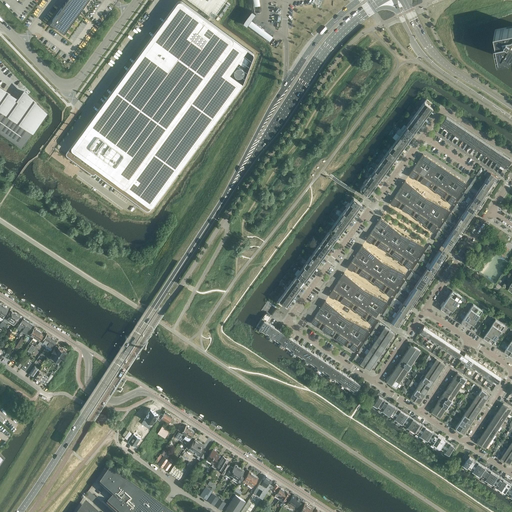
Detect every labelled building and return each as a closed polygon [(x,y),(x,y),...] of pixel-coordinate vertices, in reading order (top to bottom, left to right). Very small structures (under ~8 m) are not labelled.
[(66,30),(88,0),(66,0),(62,7),(52,20),(50,23),(64,33),(66,30)] [(71,152),(71,153),(71,154),(71,155),(72,156),(75,159),(76,158),(80,161),(80,162),(83,164),(130,199),(145,210),(146,210),(147,210),(148,210),(149,210),(150,209),(243,83),(253,56),(253,55),(253,54),(253,53),(252,52),(182,1),(182,0),(181,0),(178,0),(177,1),(72,144),(71,145),(71,146),(71,147),(71,148),(72,149),(73,149),(71,151),(71,152)] [(191,0),(215,15),(224,0),(191,0)] [(218,12),(222,15),(228,6),(223,3),(219,10),(220,10),(218,12)] [(252,11),(243,22),(247,25),(256,14),(252,11)] [(248,25),(270,41),(273,37),(251,21),(248,25)] [(511,26),(493,29),(500,55),(499,57),(509,56),(509,55),(511,56),(511,26)] [(113,67),(118,60),(112,57),(108,63),(113,67)] [(91,88),(96,91),(104,78),(99,75),(91,88)] [(0,129),(22,145),(45,112),(26,92),(20,101),(0,86),(0,129)] [(431,106),(433,103),(426,99),(421,106),(429,113),(429,112),(430,110),(431,110),(431,109),(430,109),(432,107),(431,106)] [(429,113),(421,106),(417,111),(424,117),(425,117),(427,115),(428,113),(429,113)] [(425,117),(424,117),(417,111),(413,116),(422,122),(423,120),(425,117)] [(422,122),(413,116),(410,121),(417,126),(418,127),(420,125),(420,124),(421,122),(422,123),(422,122)] [(444,128),(450,119),(446,116),(440,125),(444,128)] [(448,130),(454,122),(454,121),(450,119),(444,128),(448,130)] [(418,127),(417,126),(410,121),(406,126),(415,132),(415,131),(416,129),(416,130),(418,127)] [(452,133),(458,124),(454,121),(454,122),(448,130),(452,133)] [(456,135),(461,127),(462,126),(458,124),(452,133),(456,135)] [(415,132),(406,126),(403,131),(410,136),(411,137),(413,134),(414,132),(415,132)] [(459,138),(465,129),(462,126),(461,127),(456,135),(459,138)] [(463,140),(469,132),(469,131),(465,129),(459,138),(463,140)] [(411,137),(410,136),(403,131),(399,135),(408,142),(408,141),(409,139),(411,137)] [(467,143),(473,134),(469,131),(469,132),(463,140),(467,143)] [(471,145),(476,137),(477,136),(473,134),(467,143),(471,145)] [(408,142),(399,135),(396,140),(403,145),(404,146),(406,144),(407,142),(408,142)] [(474,148),(480,139),(477,136),(476,137),(471,145),(474,148)] [(478,150),(484,141),(484,142),(484,141),(480,139),(474,148),(478,150)] [(404,146),(403,145),(396,140),(392,145),(400,151),(401,151),(400,151),(402,149),(404,146)] [(482,153),(488,144),(484,141),(484,142),(484,141),(478,150),(482,153)] [(486,155),(491,147),(492,146),(488,144),(482,153),(486,155)] [(400,151),(392,145),(389,150),(396,155),(397,156),(399,153),(400,151),(400,152),(400,151)] [(489,158),(495,149),(495,148),(492,146),(491,147),(486,155),(489,158)] [(493,160),(499,151),(495,148),(495,149),(489,158),(493,160)] [(397,156),(396,155),(389,150),(385,155),(393,161),(394,161),(393,160),(395,158),(395,159),(397,156)] [(497,163),(503,154),(503,153),(499,151),(493,160),(497,163)] [(427,164),(430,159),(423,154),(417,164),(421,167),(424,162),(427,164)] [(501,165),(506,156),(503,154),(503,155),(503,154),(497,163),(501,165)] [(393,161),(385,155),(381,160),(389,165),(390,166),(392,163),(391,163),(393,161)] [(508,164),(511,159),(506,156),(501,165),(504,167),(507,164),(508,164)] [(431,173),(437,163),(430,159),(427,164),(430,166),(427,171),(431,173)] [(390,166),(389,165),(381,160),(378,164),(386,171),(386,170),(388,168),(390,166)] [(441,173),(444,168),(437,163),(431,173),(435,176),(438,171),(441,173)] [(386,171),(378,164),(374,169),(381,175),(383,175),(385,173),(384,173),(386,171)] [(424,169),(421,167),(417,164),(409,176),(413,178),(417,172),(420,174),(424,169)] [(445,183),(452,173),(444,168),(441,173),(444,175),(441,180),(445,183)] [(383,175),(381,175),(374,169),(371,174),(379,180),(380,178),(381,178),(383,175)] [(431,173),(427,171),(424,169),(420,174),(423,176),(420,181),(424,184),(431,173)] [(487,170),(484,175),(487,177),(495,182),(498,177),(490,172),(487,170)] [(438,178),(435,176),(431,173),(424,184),(428,186),(431,181),(434,183),(438,178)] [(455,182),(459,177),(452,173),(445,183),(449,185),(452,180),(455,182)] [(379,180),(371,174),(367,179),(374,184),(376,185),(377,183),(377,182),(379,180),(379,181),(379,180)] [(459,192),(466,182),(459,177),(455,182),(459,185),(455,190),(459,192)] [(495,182),(487,177),(484,181),(492,186),(495,182)] [(438,193),(445,183),(441,180),(438,178),(434,183),(438,186),(435,190),(438,193)] [(376,185),(374,184),(367,179),(364,184),(372,190),(372,189),(373,188),(374,188),(376,185)] [(408,192),(412,186),(406,180),(398,192),(402,195),(405,190),(408,192)] [(492,186),(484,181),(481,186),(489,191),(492,186)] [(452,187),(449,185),(445,183),(438,193),(442,196),(445,191),(448,193),(452,187)] [(372,190),(364,184),(360,189),(366,193),(367,194),(368,192),(370,193),(370,192),(371,190),(372,190)] [(412,201),(419,191),(412,186),(408,192),(412,194),(408,199),(412,201)] [(489,191),(481,186),(478,190),(486,195),(489,191)] [(459,192),(455,190),(452,187),(448,193),(452,195),(448,201),(451,204),(459,192)] [(486,195),(478,190),(475,195),(483,200),(486,195)] [(422,201),(425,197),(419,191),(412,201),(416,204),(419,199),(422,201)] [(405,197),(402,195),(398,192),(390,203),(395,206),(398,200),(402,202),(405,197)] [(483,200),(475,195),(472,199),(480,204),(483,200)] [(406,211),(412,201),(408,199),(405,197),(402,202),(405,204),(402,209),(406,211)] [(426,211),(433,201),(425,197),(422,201),(426,203),(422,208),(426,211)] [(359,204),(361,203),(360,202),(354,198),(350,203),(358,209),(358,208),(360,206),(361,205),(359,204)] [(480,204),(472,199),(469,204),(477,209),(480,204)] [(416,211),(419,206),(416,204),(412,201),(406,211),(410,213),(412,209),(416,211)] [(437,210),(440,205),(433,201),(426,211),(430,213),(433,208),(437,210)] [(358,209),(350,203),(346,207),(353,213),(355,214),(357,211),(356,211),(358,209)] [(477,209),(469,204),(466,208),(474,213),(477,209)] [(440,220),(448,209),(440,205),(437,210),(440,213),(437,218),(440,220)] [(420,221),(426,211),(422,208),(419,206),(416,211),(419,213),(416,218),(420,221)] [(355,214),(353,213),(346,207),(343,212),(351,218),(352,216),(353,216),(355,214)] [(474,213),(466,208),(463,213),(471,218),(474,213)] [(433,215),(430,213),(426,211),(420,221),(423,224),(426,218),(430,221),(433,215)] [(351,218),(343,212),(339,217),(346,222),(348,223),(349,221),(349,220),(351,219),(351,218)] [(471,218),(463,213),(460,217),(468,222),(471,218)] [(433,232),(439,223),(440,220),(437,218),(433,215),(430,221),(433,223),(429,229),(433,232)] [(348,223),(346,222),(339,217),(336,222),(344,228),(345,226),(346,226),(348,223)] [(384,228),(388,223),(381,217),(373,229),(377,231),(381,226),(384,228)] [(468,222),(460,217),(457,222),(465,227),(468,222)] [(344,228),(336,222),(332,227),(339,232),(340,233),(342,230),(343,228),(344,228)] [(465,227),(457,222),(454,226),(462,231),(465,227)] [(388,238),(394,228),(388,223),(384,228),(387,231),(384,236),(388,238)] [(462,231),(454,226),(451,231),(459,236),(462,231)] [(340,233),(339,232),(332,227),(328,232),(337,238),(337,237),(338,235),(339,235),(340,233)] [(398,238),(401,234),(394,228),(388,238),(391,241),(395,236),(398,238)] [(381,233),(377,231),(373,229),(366,240),(370,242),(374,236),(377,239),(381,233)] [(459,236),(451,231),(448,235),(456,240),(459,236)] [(337,238),(328,232),(325,236),(332,242),(333,243),(335,240),(336,238),(337,238)] [(388,238),(384,236),(381,233),(377,239),(381,241),(377,246),(381,248),(388,238)] [(402,247),(408,238),(401,234),(398,238),(401,240),(398,245),(402,247)] [(456,240),(448,235),(445,240),(453,245),(456,240)] [(333,243),(332,242),(325,236),(321,241),(330,247),(331,245),(333,243)] [(391,248),(395,243),(391,241),(388,238),(381,248),(385,250),(388,246),(391,248)] [(412,247),(416,241),(408,238),(402,247),(405,250),(409,245),(412,247)] [(453,245),(445,240),(442,245),(450,250),(453,245)] [(330,247),(321,241),(318,246),(325,251),(326,252),(328,250),(329,248),(330,247)] [(416,257),(424,245),(416,241),(412,247),(415,249),(412,254),(416,257)] [(402,247),(398,245),(395,243),(391,248),(395,250),(392,254),(395,257),(402,247)] [(366,256),(369,250),(363,245),(355,256),(359,259),(362,254),(366,256)] [(326,252),(325,251),(318,246),(314,251),(323,257),(324,255),(326,252)] [(405,257),(409,252),(405,250),(402,247),(395,257),(399,260),(402,255),(405,257)] [(447,254),(439,249),(436,254),(443,259),(447,254)] [(369,266),(376,256),(369,250),(366,256),(369,258),(365,263),(369,266)] [(323,257),(314,251),(311,256),(318,261),(319,262),(321,259),(322,257),(323,257)] [(416,257),(412,254),(409,252),(405,257),(409,259),(405,265),(408,268),(416,257)] [(443,259),(436,254),(433,259),(440,264),(443,259)] [(319,262),(318,261),(311,256),(307,261),(315,267),(316,266),(315,266),(317,264),(317,265),(319,262)] [(359,266),(362,261),(359,259),(355,256),(347,268),(352,270),(356,264),(359,266)] [(380,266),(382,261),(376,256),(369,266),(373,268),(376,263),(380,266)] [(440,264),(433,259),(430,263),(437,268),(440,264)] [(315,267),(307,261),(304,265),(311,271),(312,272),(314,269),(315,267)] [(369,266),(365,263),(362,261),(359,266),(362,268),(359,274),(363,276),(369,266)] [(383,275),(390,265),(382,261),(380,266),(383,268),(380,273),(383,275)] [(437,268),(430,263),(427,268),(434,272),(437,268)] [(312,272),(311,271),(304,265),(300,270),(308,276),(309,276),(308,276),(310,274),(312,272)] [(394,275),(397,269),(390,265),(383,275),(387,278),(390,273),(394,275)] [(373,276),(376,271),(373,268),(369,266),(363,276),(367,278),(370,273),(373,276)] [(434,272),(427,268),(424,272),(431,277),(434,272)] [(397,285),(405,273),(397,269),(394,275),(397,277),(394,282),(397,285)] [(308,276),(300,270),(296,275),(303,280),(305,281),(307,279),(306,279),(308,277),(308,276)] [(377,285),(383,275),(380,273),(376,271),(373,276),(376,278),(373,282),(377,285)] [(431,277),(424,272),(421,277),(428,281),(431,277)] [(347,284),(351,278),(344,273),(337,284),(340,287),(344,282),(347,284)] [(305,281),(303,280),(296,275),(293,280),(301,286),(303,284),(305,281)] [(387,285),(390,280),(387,278),(383,275),(377,285),(380,288),(384,283),(387,285)] [(428,281),(421,277),(418,281),(425,286),(428,281)] [(351,294),(357,284),(351,278),(347,284),(350,286),(347,291),(351,294)] [(301,286),(293,280),(289,285),(296,290),(298,291),(299,288),(301,286),(301,287),(301,286)] [(390,296),(397,285),(394,282),(390,280),(387,285),(390,287),(386,293),(390,296)] [(425,286),(418,281),(415,286),(422,291),(425,286)] [(344,289),(340,287),(337,284),(329,296),(333,298),(337,292),(340,294),(344,289)] [(361,293),(364,289),(357,284),(351,294),(354,296),(358,291),(361,293)] [(298,291),(296,290),(289,285),(286,290),(294,296),(294,295),(295,293),(296,294),(298,291)] [(422,291),(415,286),(412,290),(419,295),(422,291)] [(344,303),(351,294),(347,291),(344,289),(340,294),(344,296),(340,301),(344,303)] [(365,303),(371,293),(364,289),(361,293),(364,295),(361,300),(365,303)] [(294,296),(286,290),(282,295),(289,300),(290,301),(292,298),(294,296)] [(419,295),(412,290),(409,295),(416,300),(419,295)] [(451,302),(457,293),(452,290),(446,299),(451,302)] [(375,303),(379,297),(371,293),(365,303),(369,305),(372,300),(375,303)] [(455,305),(462,296),(457,293),(451,302),(455,305)] [(358,298),(354,296),(351,294),(344,303),(348,306),(351,301),(354,303),(358,298)] [(290,301),(289,300),(282,295),(276,302),(283,307),(285,304),(287,306),(287,305),(288,303),(289,303),(290,301)] [(416,300),(409,295),(406,299),(413,304),(416,300)] [(379,312),(387,301),(379,297),(375,303),(378,305),(375,310),(379,312)] [(358,313),(365,303),(361,300),(358,298),(354,303),(358,306),(355,310),(358,313)] [(413,304),(406,299),(403,304),(410,309),(413,304)] [(445,311),(451,302),(446,299),(440,308),(445,311)] [(329,311),(332,306),(326,300),(319,311),(322,314),(326,309),(329,311)] [(449,314),(455,305),(451,302),(445,311),(449,314)] [(368,313),(372,308),(369,305),(365,303),(358,313),(362,316),(365,311),(368,313)] [(410,309),(403,304),(400,308),(407,313),(410,309)] [(472,316),(478,307),(473,304),(467,313),(472,316)] [(0,311),(0,318),(2,320),(5,315),(7,312),(6,312),(8,308),(4,305),(0,311)] [(333,321),(339,311),(332,306),(329,311),(332,313),(329,318),(333,321)] [(476,319),(482,310),(478,307),(472,316),(476,319)] [(371,324),(379,312),(375,310),(372,308),(368,313),(372,315),(368,321),(371,324)] [(407,313),(400,308),(397,313),(404,318),(407,313)] [(0,327),(3,329),(10,319),(14,312),(10,309),(3,320),(0,323),(0,327)] [(322,322),(326,316),(322,314),(319,311),(311,322),(315,325),(319,320),(322,322)] [(343,320),(345,317),(339,311),(333,321),(336,323),(340,318),(343,320)] [(10,319),(8,321),(14,325),(16,322),(18,323),(22,318),(20,316),(14,312),(10,319)] [(404,318),(397,313),(394,317),(401,322),(404,318)] [(465,325),(472,316),(467,313),(461,322),(465,325)] [(333,321),(329,318),(326,316),(322,322),(325,324),(322,329),(325,332),(333,321)] [(470,328),(476,319),(472,316),(465,325),(470,328)] [(347,330),(353,321),(345,317),(343,320),(346,323),(343,328),(347,330)] [(401,322),(394,317),(391,322),(398,327),(401,322)] [(22,326),(24,327),(28,321),(23,318),(19,324),(18,323),(16,327),(20,329),(22,326)] [(265,332),(270,324),(270,323),(270,324),(268,322),(262,318),(256,326),(265,332)] [(494,331),(501,322),(496,319),(490,328),(494,331)] [(24,327),(21,331),(27,335),(30,330),(31,329),(30,328),(32,324),(28,321),(24,327)] [(154,333),(153,331),(139,321),(136,322),(137,324),(152,333),(154,333)] [(336,331),(340,325),(336,323),(333,321),(325,332),(329,334),(333,329),(336,331)] [(357,330),(361,325),(353,321),(347,330),(351,333),(354,328),(357,330)] [(499,334),(505,325),(501,322),(494,331),(499,334)] [(268,339),(276,328),(273,325),(272,325),(270,324),(265,332),(268,334),(266,337),(268,339)] [(347,330),(343,328),(340,325),(336,331),(339,333),(336,338),(340,341),(347,330)] [(361,340),(368,329),(361,325),(357,330),(360,332),(357,337),(361,340)] [(424,336),(429,328),(428,328),(426,326),(425,325),(423,327),(419,332),(424,336)] [(395,334),(391,331),(391,332),(389,331),(390,330),(385,326),(381,332),(391,338),(392,336),(392,337),(395,334)] [(31,331),(30,330),(27,335),(30,336),(31,335),(32,336),(32,335),(34,336),(38,329),(35,327),(33,330),(32,329),(31,331)] [(277,340),(282,332),(282,331),(282,332),(280,330),(276,328),(268,339),(269,339),(271,341),(273,337),(277,340)] [(428,339),(433,332),(433,331),(429,329),(429,328),(424,336),(428,339)] [(488,340),(494,331),(490,328),(484,337),(488,340)] [(42,332),(38,329),(34,336),(33,337),(37,339),(38,338),(40,340),(43,334),(41,333),(42,332)] [(350,340),(354,335),(351,333),(347,330),(340,341),(343,343),(347,338),(350,340)] [(433,342),(438,334),(437,334),(433,331),(433,332),(428,339),(433,342)] [(493,343),(499,334),(494,331),(488,340),(493,343)] [(280,347),(288,336),(284,333),(282,332),(277,340),(280,342),(278,345),(280,347)] [(391,338),(381,332),(378,336),(388,342),(391,338)] [(38,343),(39,344),(40,345),(42,341),(46,344),(51,336),(47,334),(45,336),(44,335),(38,343)] [(437,345),(442,338),(442,337),(438,335),(438,334),(433,342),(437,345)] [(126,339),(142,350),(142,349),(144,350),(145,350),(146,350),(146,349),(146,348),(145,347),(146,346),(145,346),(145,345),(129,335),(128,335),(127,336),(127,335),(125,335),(125,336),(124,337),(125,338),(126,339)] [(354,350),(360,341),(361,340),(357,337),(354,335),(350,340),(353,343),(350,348),(354,350)] [(56,340),(51,336),(46,344),(50,346),(49,348),(52,350),(56,343),(54,342),(56,340)] [(289,348),(294,340),(294,339),(294,340),(292,338),(288,336),(280,347),(281,347),(283,349),(285,345),(289,348)] [(388,342),(378,336),(375,341),(385,347),(388,342)] [(442,348),(447,340),(446,340),(442,337),(442,338),(437,345),(442,348)] [(293,355),(300,345),(300,344),(297,341),(296,341),(294,340),(295,340),(294,340),(289,348),(292,350),(290,353),(293,355),(292,355),(293,355)] [(446,351),(451,344),(451,343),(447,341),(447,340),(442,348),(446,351)] [(34,341),(32,344),(28,350),(31,352),(38,343),(34,341)] [(385,347),(375,341),(372,345),(382,351),(385,347)] [(451,354),(456,346),(455,346),(451,343),(451,344),(446,351),(451,354)] [(301,356),(306,348),(306,347),(306,348),(304,346),(300,344),(300,345),(293,355),(295,357),(297,353),(301,356)] [(420,350),(415,347),(415,348),(413,347),(414,346),(410,344),(408,347),(409,348),(408,349),(417,355),(420,350)] [(382,351),(372,345),(369,350),(379,356),(382,351)] [(53,353),(50,357),(54,360),(62,349),(61,349),(61,348),(59,346),(58,347),(57,346),(56,348),(55,347),(51,352),(53,353)] [(119,346),(119,349),(136,360),(139,359),(138,357),(121,346),(119,346)] [(464,355),(464,354),(462,353),(459,351),(458,351),(460,349),(458,348),(456,347),(456,346),(451,354),(455,357),(457,355),(459,357),(461,358),(460,360),(465,363),(470,355),(466,353),(464,355)] [(305,363),(312,352),(309,349),(308,349),(306,348),(307,348),(306,348),(301,356),(304,358),(302,361),(305,363),(304,363),(305,363)] [(62,349),(54,360),(58,363),(61,358),(62,359),(66,354),(65,353),(66,352),(65,351),(65,350),(62,349)] [(417,355),(408,349),(405,354),(414,360),(417,355)] [(379,356),(369,350),(366,354),(376,360),(379,356)] [(313,364),(318,356),(318,355),(318,356),(316,354),(312,352),(305,363),(307,365),(309,361),(313,364)] [(376,360),(366,354),(363,359),(373,365),(376,360)] [(414,360),(405,354),(402,358),(411,364),(414,360)] [(469,366),(474,359),(474,358),(470,356),(470,355),(465,363),(469,366)] [(317,371),(324,360),(321,357),(320,357),(318,356),(319,356),(318,356),(313,364),(316,366),(314,369),(317,371),(316,371),(317,371)] [(411,364),(402,358),(399,363),(408,369),(411,364)] [(444,364),(436,358),(433,363),(442,368),(443,366),(444,364)] [(474,369),(479,361),(478,361),(474,358),(474,359),(469,366),(474,369)] [(373,365),(363,359),(360,364),(365,367),(365,366),(367,367),(367,368),(370,370),(372,367),(372,366),(373,365)] [(26,371),(31,363),(27,360),(21,368),(26,371)] [(325,372),(330,364),(330,363),(330,364),(328,362),(324,360),(317,371),(319,373),(321,369),(325,372)] [(478,372),(483,365),(483,364),(479,362),(479,361),(474,369),(478,372)] [(408,369),(399,363),(396,367),(405,373),(408,369)] [(442,368),(433,363),(431,367),(439,373),(442,368)] [(329,379),(336,369),(336,368),(333,365),(332,365),(330,364),(331,364),(330,364),(325,372),(328,374),(326,377),(329,379),(328,379),(329,379)] [(483,375),(488,367),(487,367),(483,364),(483,365),(478,372),(483,375)] [(33,376),(39,368),(35,365),(29,373),(33,376)] [(405,373),(396,367),(393,372),(402,378),(405,373)] [(439,373),(431,367),(428,371),(436,377),(439,373)] [(487,378),(492,371),(492,370),(488,368),(488,367),(483,375),(487,378)] [(337,380),(342,372),(342,371),(342,372),(340,370),(336,368),(336,369),(329,379),(331,381),(333,377),(337,380)] [(38,370),(34,376),(40,380),(44,374),(38,370)] [(492,381),(497,373),(496,373),(492,370),(492,371),(487,378),(492,381)] [(436,377),(428,371),(425,376),(433,381),(436,377)] [(344,373),(342,372),(343,372),(342,372),(337,380),(340,382),(338,385),(341,387),(340,387),(341,387),(348,376),(345,373),(344,373)] [(402,378),(393,372),(390,376),(399,382),(402,378)] [(466,378),(458,373),(456,375),(454,377),(463,382),(466,378)] [(496,384),(500,378),(501,376),(497,373),(492,381),(496,384)] [(349,388),(354,380),(354,379),(354,380),(352,378),(348,376),(341,387),(343,389),(345,385),(349,388)] [(399,382),(390,376),(389,378),(388,377),(386,380),(389,383),(390,383),(391,384),(390,385),(395,388),(399,382)] [(433,381),(425,376),(422,380),(430,385),(433,381)] [(463,382),(454,377),(451,381),(452,381),(460,386),(463,382)] [(357,388),(360,385),(358,383),(359,382),(357,381),(356,381),(354,380),(355,380),(354,380),(349,388),(357,393),(359,390),(357,388)] [(430,385),(422,380),(419,384),(428,390),(430,385)] [(460,386),(452,381),(451,381),(449,385),(457,391),(460,386)] [(428,390),(419,384),(416,388),(425,394),(428,390)] [(457,391),(449,385),(446,389),(446,390),(454,395),(457,391)] [(425,394),(416,388),(414,393),(421,398),(422,398),(425,394)] [(489,394),(481,388),(478,393),(487,398),(488,396),(489,394)] [(454,395),(446,390),(446,389),(443,394),(451,399),(454,395)] [(487,398),(478,393),(476,391),(473,396),(476,397),(484,403),(487,398)] [(380,407),(385,399),(384,399),(382,398),(383,398),(382,397),(381,396),(382,395),(378,392),(378,393),(375,396),(377,397),(373,404),(376,406),(377,405),(380,407)] [(422,398),(421,398),(414,393),(410,398),(414,401),(415,400),(416,401),(420,403),(422,400),(421,400),(422,398)] [(451,399),(443,394),(440,398),(441,398),(449,403),(451,399)] [(484,403),(476,397),(473,401),(481,407),(484,403)] [(449,403),(441,398),(440,398),(437,402),(446,408),(449,403)] [(385,412),(392,401),(390,400),(389,402),(388,401),(387,401),(385,399),(380,407),(382,409),(382,410),(385,412)] [(392,415),(397,407),(395,406),(393,405),(394,403),(395,403),(392,401),(385,412),(389,414),(389,415),(390,414),(392,415)] [(481,407),(473,401),(470,406),(478,411),(481,407)] [(446,408),(437,402),(434,406),(435,407),(443,412),(446,408)] [(511,408),(504,403),(502,406),(502,405),(500,407),(509,413),(511,408)] [(159,409),(154,405),(151,410),(156,414),(159,409)] [(443,412),(435,407),(434,406),(433,408),(433,407),(431,411),(434,413),(436,413),(435,415),(439,417),(443,412)] [(478,411),(470,406),(467,410),(475,415),(478,411)] [(398,421),(405,410),(403,408),(403,409),(402,410),(400,409),(398,408),(397,407),(392,415),(395,417),(394,418),(398,420),(398,421)] [(509,413),(500,407),(497,412),(498,412),(506,417),(509,413)] [(405,424),(410,416),(409,415),(409,416),(407,414),(408,414),(407,414),(406,413),(407,411),(407,412),(407,411),(405,410),(398,421),(401,423),(402,422),(405,424)] [(475,415),(467,410),(464,414),(473,420),(475,415)] [(149,411),(142,424),(149,427),(154,419),(151,417),(152,416),(150,414),(151,412),(149,411)] [(172,423),(172,424),(175,419),(172,417),(172,416),(165,411),(163,415),(161,413),(157,418),(160,420),(161,418),(168,422),(167,424),(170,426),(172,423)] [(506,417),(498,412),(497,412),(495,416),(503,421),(506,417)] [(473,420),(464,414),(461,418),(470,424),(473,420)] [(410,429),(417,418),(415,417),(414,419),(413,418),(412,417),(412,418),(410,416),(405,424),(407,425),(407,427),(410,429)] [(503,421),(495,416),(492,420),(500,426),(503,421)] [(417,432),(423,424),(422,424),(420,423),(420,422),(418,421),(419,420),(420,420),(417,418),(410,429),(414,431),(415,430),(417,432)] [(470,424),(461,418),(459,422),(466,428),(467,428),(470,424)] [(500,426),(492,420),(489,424),(497,430),(500,426)] [(467,428),(466,428),(459,422),(455,428),(459,431),(460,430),(461,431),(465,433),(467,430),(466,430),(467,428)] [(165,437),(171,428),(164,424),(158,433),(165,437)] [(423,437),(430,426),(428,425),(427,427),(425,426),(423,425),(423,424),(417,432),(420,434),(419,435),(423,437)] [(497,430),(489,424),(486,429),(487,429),(495,434),(497,430)] [(186,434),(190,428),(186,425),(184,428),(182,426),(180,430),(176,436),(176,437),(182,440),(186,434)] [(430,440),(435,432),(434,432),(432,431),(433,431),(432,431),(431,430),(432,428),(430,426),(423,437),(426,439),(426,440),(427,439),(430,440)] [(190,437),(194,430),(190,428),(186,434),(182,440),(187,444),(191,438),(190,437)] [(495,434),(487,429),(486,429),(483,433),(492,438),(495,434)] [(435,446),(442,435),(440,433),(440,434),(439,435),(438,434),(437,434),(435,433),(435,432),(430,440),(432,442),(432,443),(435,445),(435,446)] [(492,438),(483,433),(480,437),(481,437),(489,443),(492,438)] [(135,446),(141,438),(134,434),(128,442),(135,446)] [(442,449),(447,441),(445,439),(443,438),(444,436),(444,437),(445,436),(442,435),(435,446),(439,448),(440,447),(442,449)] [(489,443),(481,437),(480,437),(479,439),(479,438),(477,441),(480,443),(482,444),(481,445),(485,448),(489,443)] [(201,461),(207,452),(202,448),(204,445),(195,438),(193,441),(191,440),(186,447),(188,448),(187,449),(198,456),(197,458),(201,461)] [(454,449),(456,445),(456,444),(457,444),(453,442),(452,444),(450,443),(450,442),(450,443),(448,441),(447,441),(442,449),(445,450),(444,452),(448,454),(447,454),(448,454),(452,448),(454,449)] [(216,459),(219,454),(216,452),(217,452),(213,450),(212,450),(207,458),(205,460),(215,467),(219,461),(216,459)] [(471,468),(476,460),(474,459),(474,458),(473,458),(472,457),(473,455),(473,456),(473,455),(470,453),(469,453),(469,454),(467,457),(468,458),(464,465),(467,467),(468,467),(468,466),(471,468)] [(511,460),(511,458),(505,453),(501,459),(505,461),(506,460),(507,461),(507,462),(511,464),(511,461),(511,460)] [(163,456),(158,464),(163,467),(168,460),(163,456)] [(224,473),(229,465),(227,464),(227,462),(229,459),(223,456),(215,467),(224,473)] [(167,470),(172,463),(168,460),(163,467),(167,470)] [(476,473),(484,462),(482,461),(481,461),(482,461),(480,463),(479,462),(479,461),(478,462),(476,460),(477,460),(476,460),(471,468),(474,469),(473,471),(476,473)] [(483,476),(489,468),(488,468),(486,467),(486,466),(484,465),(485,464),(486,464),(484,462),(476,473),(477,473),(480,475),(480,476),(481,474),(483,476)] [(231,466),(226,473),(229,475),(230,473),(234,476),(240,467),(235,464),(233,467),(231,466)] [(172,467),(169,472),(179,479),(182,474),(172,467)] [(240,467),(234,476),(238,478),(236,480),(239,482),(244,475),(242,473),(244,470),(240,467)] [(489,481),(496,471),(494,469),(494,470),(493,471),(491,470),(492,470),(491,470),(489,469),(489,468),(483,476),(486,478),(485,479),(486,479),(489,481)] [(167,511),(110,471),(100,485),(117,501),(116,503),(113,500),(108,505),(116,511),(167,511)] [(248,483),(254,474),(249,471),(243,480),(241,482),(246,485),(248,483)] [(496,484),(501,477),(501,476),(499,475),(498,475),(497,474),(498,472),(496,471),(489,481),(492,484),(493,484),(493,483),(496,484)] [(254,474),(248,483),(252,486),(258,477),(254,474)] [(262,479),(254,492),(263,498),(267,491),(271,485),(268,482),(270,479),(266,475),(263,480),(262,479)] [(501,490),(509,479),(506,477),(506,478),(507,478),(505,479),(504,478),(503,478),(501,477),(502,477),(501,477),(496,484),(499,486),(498,487),(501,489),(501,490)] [(508,493),(511,487),(511,484),(511,483),(509,482),(510,480),(511,481),(511,480),(509,479),(501,490),(502,490),(505,492),(506,491),(508,493)] [(213,486),(212,488),(214,489),(217,484),(210,481),(208,483),(213,486)] [(285,490),(275,483),(274,486),(271,484),(271,485),(267,491),(268,492),(270,487),(275,491),(275,492),(276,493),(275,495),(279,499),(285,490)] [(207,499),(212,491),(206,486),(200,495),(201,495),(204,497),(207,499)] [(287,498),(290,493),(285,490),(279,499),(283,502),(282,504),(283,504),(285,500),(287,498)] [(212,493),(207,500),(212,503),(216,496),(212,493)] [(229,511),(238,511),(245,501),(236,494),(225,509),(229,511)] [(292,494),(286,503),(295,509),(298,504),(299,505),(299,506),(302,502),(301,502),(301,503),(299,502),(301,499),(292,494)] [(249,511),(254,505),(253,504),(256,499),(251,495),(248,500),(240,511),(249,511)] [(221,509),(226,502),(221,499),(216,506),(221,509)] [(299,511),(300,511),(304,511),(309,505),(307,504),(306,504),(305,503),(299,511)]
